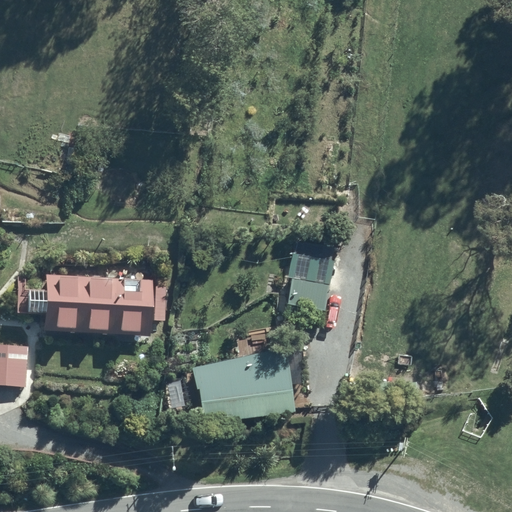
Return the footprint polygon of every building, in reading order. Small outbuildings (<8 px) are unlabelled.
[(321,176),(282,175),(281,192),(321,193),(321,176)] [(322,200),(281,198),(280,213),(321,215),(322,200)] [(336,241),(296,236),(291,272),(331,277),(336,241)] [(59,273),(46,273),(46,284),(27,284),(27,304),(43,305),(42,325),(146,330),(147,318),(164,319),(165,287),(151,276),(141,276),(141,274),(59,271),(59,273)] [(269,346),(181,357),(186,397),(189,397),(192,428),(303,416),(300,387),(309,386),(304,340),(284,342),(284,347),(270,348),(269,346)] [(25,345),(0,343),(0,380),(24,382),(25,345)]
